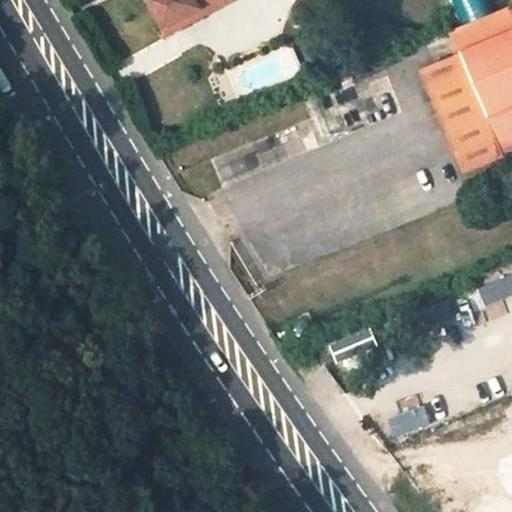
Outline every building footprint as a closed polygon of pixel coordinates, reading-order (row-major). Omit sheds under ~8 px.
[(208,0),(151,0),(165,24),(208,0)] [(225,0),(208,0),(165,24),(169,32),(225,0)] [(511,5),(447,35),(455,54),(485,118),(511,104),(511,5)] [(293,45),(227,68),(238,99),(304,77),(293,45)] [(455,54),(416,70),(462,173),(503,155),(485,118),(455,54)] [(511,104),(485,118),(503,155),(511,151),(511,104)] [(480,511),(492,503),(484,493),(459,511),(480,511)] [(511,511),(511,506),(504,496),(494,503),(501,511),(511,511)]
